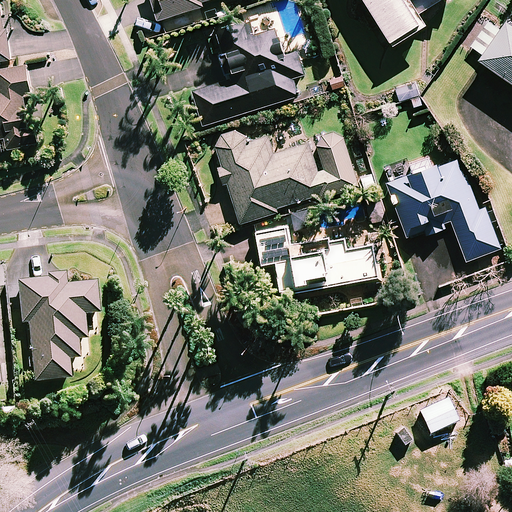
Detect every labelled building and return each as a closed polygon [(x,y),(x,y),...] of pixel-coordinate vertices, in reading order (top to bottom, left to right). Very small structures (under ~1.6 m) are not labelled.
[(152,0),(158,20),(204,6),(203,2),(207,0),(152,0)] [(367,0),(395,45),(432,23),(424,11),(442,0),(367,0)] [(0,60),(12,58),(5,21),(3,7),(0,4),(0,60)] [(287,53),(274,11),(217,28),(225,55),(221,56),(228,77),(193,87),(205,125),(301,95),(295,77),(306,74),(299,49),(287,53)] [(511,23),(507,20),(501,29),(488,21),(472,47),(483,54),(482,63),(511,80),(511,23)] [(32,93),(27,66),(0,70),(0,84),(1,91),(0,91),(0,138),(6,137),(8,149),(39,143),(35,120),(30,121),(25,94),(32,93)] [(358,186),(344,132),(317,139),(325,168),(318,170),(311,143),(274,152),(270,136),(217,149),(226,184),(230,183),(240,222),(278,212),(277,207),(358,186)] [(480,206),(462,156),(389,183),(409,237),(427,231),(428,234),(454,225),(467,261),(503,248),(487,203),(480,206)] [(312,227),(309,208),(293,211),(295,229),(312,227)] [(298,246),(294,226),(232,236),(237,268),(279,261),(284,292),(381,276),(376,244),(349,249),(347,237),(298,246)] [(68,283),(67,272),(47,273),(47,278),(18,280),(22,324),(29,323),(34,382),(72,379),(70,358),(82,357),(80,339),(88,338),(86,314),(101,313),(98,281),(68,283)] [(458,422),(448,399),(420,412),(430,435),(458,422)]
